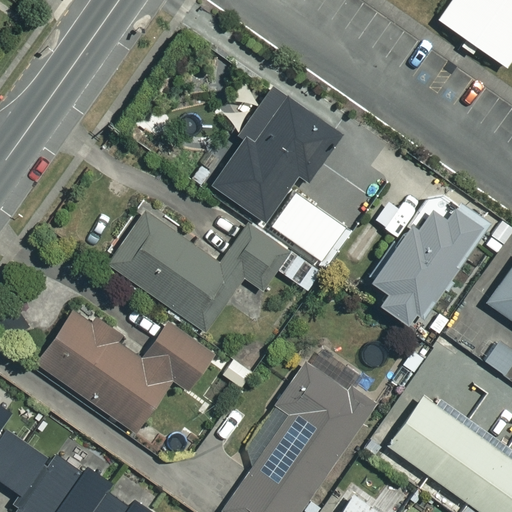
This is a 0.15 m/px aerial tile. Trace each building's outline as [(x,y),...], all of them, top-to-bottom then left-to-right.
[(511,0),(439,0),(431,11),(436,14),(505,64),(511,54),(511,0)] [(249,218),(304,256),(334,216),(285,181),(293,170),(301,176),(335,129),(282,90),(252,131),(246,127),(208,178),(253,212),(249,218)] [(371,294),(399,314),(407,303),(416,309),(480,223),(431,187),(409,217),(404,213),(362,270),(379,282),(371,294)] [(304,256),(249,218),(218,260),(144,205),(106,258),(200,327),(240,273),(257,285),(273,264),(303,286),(318,267),(305,257),(304,256)] [(511,254),(482,297),(511,317),(511,254)] [(116,330),(71,298),(31,357),(132,427),(168,375),(186,387),(211,350),(162,317),(136,354),(111,337),(116,330)] [(260,348),(235,341),(230,359),(255,366),(260,348)] [(306,350),(238,447),(251,455),(216,505),(225,511),(293,511),(374,397),(306,350)] [(511,511),(511,457),(417,390),(383,438),(486,511),(511,511)] [(245,414),(228,403),(206,435),(224,447),(245,414)] [(145,511),(0,411),(0,476),(18,489),(4,510),(6,511),(145,511)] [(322,506),(317,511),(383,511),(347,486),(329,511),(322,506)]
